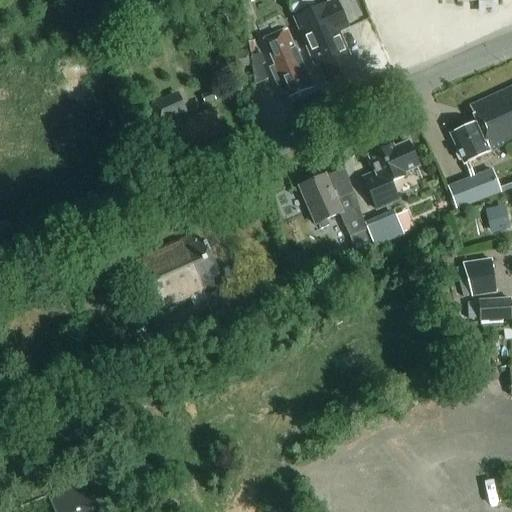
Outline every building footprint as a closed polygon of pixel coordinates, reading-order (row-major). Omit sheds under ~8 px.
[(293,15),(315,5),(312,0),(288,0),(286,1),(293,15)] [(313,10),(293,19),(314,67),(318,65),(326,83),(349,73),(346,65),(351,62),(338,32),(346,29),(335,2),(323,7),(326,14),(317,18),(313,10)] [(284,30),(264,38),(279,75),(272,78),(279,93),(285,91),(288,98),(311,88),(287,31),(285,32),(284,30)] [(248,52),(230,53),(231,67),(249,66),(248,52)] [(251,58),(254,85),(268,80),(262,65),(265,64),(261,54),(251,58)] [(212,91),(200,96),(205,106),(216,101),(212,91)] [(476,125),(450,136),(458,152),(457,155),(459,160),(462,161),(464,166),(491,154),(490,152),(511,142),(511,91),(469,110),(476,125)] [(179,94),(148,108),(157,127),(175,119),(178,126),(162,133),(176,164),(199,154),(196,147),(223,135),(213,111),(193,119),(194,122),(191,124),(186,113),(187,113),(179,94)] [(366,186),(376,210),(396,201),(388,184),(404,177),(403,174),(417,168),(407,143),(393,149),(391,145),(367,155),(378,181),(366,186)] [(493,170),(449,187),(458,210),(502,193),(493,170)] [(348,237),(350,237),(357,255),(372,249),(350,195),(335,201),(325,177),(299,187),(314,226),(318,224),(320,228),(326,226),(324,222),(339,216),(348,237)] [(394,211),(365,224),(375,248),(404,235),(394,211)] [(502,221),(489,226),(494,236),(506,231),(502,221)] [(212,313),(201,291),(208,288),(205,282),(216,277),(200,240),(191,244),(187,235),(123,264),(146,316),(189,297),(193,306),(153,325),(165,351),(193,337),(188,325),(212,313)] [(290,256),(295,276),(306,273),(301,253),(290,256)] [(491,260),(463,264),(471,299),(497,295),(491,260)] [(478,300),(478,322),(511,321),(510,299),(478,300)] [(19,409),(0,417),(0,428),(23,418),(19,409)] [(48,494),(55,511),(122,511),(104,470),(48,494)]
